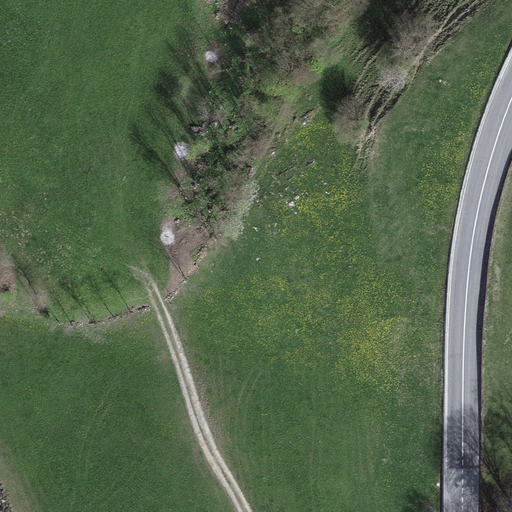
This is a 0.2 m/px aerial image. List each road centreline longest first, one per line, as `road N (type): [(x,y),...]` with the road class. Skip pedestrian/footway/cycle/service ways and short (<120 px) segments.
road 1 (primary): [(511,98),(470,255),(462,511)]
road 2 (track): [(246,511),(196,414),(150,287)]
